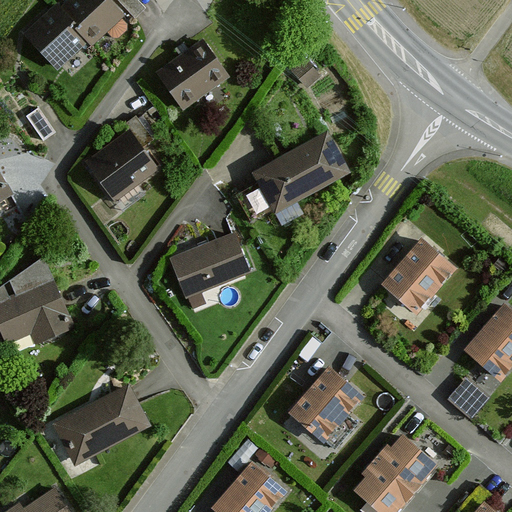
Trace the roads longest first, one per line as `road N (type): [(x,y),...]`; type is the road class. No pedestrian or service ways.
road 1 (residential): [(180,4),(55,176),(218,417)]
road 2 (tertiary): [(450,96),(218,417)]
road 3 (tertiary): [(450,96),(409,66),(352,0)]
